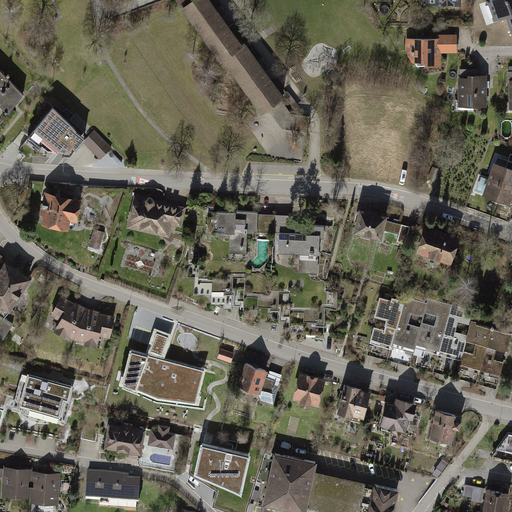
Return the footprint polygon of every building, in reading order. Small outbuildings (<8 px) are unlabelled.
[(165,0),(166,0),(167,0),(175,0),(219,63),(222,61),(262,114),(267,110),(280,100),(283,97),(244,42),(242,44),(210,0),(165,0)] [(511,0),(489,0),(497,20),(507,17),(511,30),(511,0)] [(436,39),(405,39),(405,53),(415,67),(442,67),(442,53),(459,53),(459,34),(436,35),(436,39)] [(457,75),(458,105),(488,105),(487,74),(479,75),(478,69),(460,69),(460,75),(457,75)] [(0,125),(15,107),(24,96),(0,72),(0,125)] [(280,100),(267,110),(282,128),(307,131),(308,117),(291,114),(280,100)] [(54,104),(24,142),(35,152),(42,144),(48,149),(63,149),(63,153),(70,155),(87,136),(80,129),(80,128),(54,104)] [(83,142),(101,159),(112,147),(95,130),(83,142)] [(494,160),(488,176),(511,184),(511,154),(507,164),(494,160)] [(440,170),(432,168),(429,180),(437,182),(440,170)] [(511,205),(511,203),(511,184),(488,176),(482,194),(511,205)] [(80,199),(44,191),(39,212),(44,213),(42,223),(66,228),(69,218),(76,220),(80,199)] [(184,206),(134,195),(127,226),(168,235),(170,226),(179,228),(184,206)] [(386,216),(358,210),(353,232),(382,238),(386,216)] [(258,214),(216,213),(216,234),(228,234),(228,253),(247,254),(248,233),(258,233),(258,214)] [(293,214),(258,214),(258,233),(274,233),(278,233),(278,253),(300,253),(300,273),(320,274),(320,250),(326,250),(326,226),(292,225),(293,214)] [(393,222),(391,232),(400,235),(403,225),(393,222)] [(459,235),(425,224),(416,251),(450,262),(459,235)] [(98,251),(104,233),(94,230),(88,248),(98,251)] [(31,277),(4,259),(0,265),(0,335),(4,339),(14,325),(5,319),(11,310),(8,309),(31,277)] [(217,266),(194,265),(194,290),(217,290),(217,266)] [(217,266),(217,290),(217,304),(235,304),(235,274),(235,266),(217,266)] [(265,296),(266,274),(244,273),(243,296),(265,296)] [(291,274),(266,274),(265,296),(265,305),(279,306),(280,292),(291,293),(291,279),(291,274)] [(291,279),(291,293),(290,309),(312,310),(313,280),(291,279)] [(337,280),(313,280),(312,310),(325,310),(336,310),(337,280)] [(75,338),(86,308),(60,295),(50,317),(58,321),(54,329),(56,330),(55,333),(66,338),(68,335),(75,338)] [(404,303),(380,296),(375,314),(388,318),(384,332),(374,329),(371,340),(392,346),(404,303)] [(404,303),(392,346),(415,352),(416,348),(429,304),(406,298),(404,303)] [(429,304),(416,348),(439,354),(453,304),(430,298),(429,304)] [(453,304),(439,354),(461,361),(472,322),(475,311),(453,304)] [(115,316),(86,308),(75,338),(78,339),(77,345),(96,351),(99,338),(108,341),(115,316)] [(481,373),(492,327),(472,322),(461,361),(459,368),(481,373)] [(129,348),(119,383),(156,398),(197,403),(205,367),(164,356),(171,333),(154,327),(145,351),(129,348)] [(511,334),(511,332),(492,327),(481,373),(504,378),(507,365),(495,362),(497,352),(507,354),(511,334)] [(218,357),(232,361),(235,353),(221,348),(218,357)] [(266,369),(244,362),(236,384),(258,391),(266,369)] [(325,378),(299,371),(291,397),(301,400),(299,403),(318,408),(325,378)] [(73,386),(21,373),(14,404),(66,417),(73,386)] [(371,389),(342,381),(335,409),(363,417),(371,389)] [(394,402),(385,400),(379,424),(404,430),(408,416),(413,417),(415,410),(407,408),(409,399),(396,396),(394,402)] [(463,416),(434,409),(428,437),(451,442),(455,427),(459,428),(463,416)] [(146,428),(107,421),(101,446),(141,454),(146,428)] [(158,429),(150,428),(148,444),(172,448),(175,433),(169,432),(170,426),(159,424),(158,429)] [(511,458),(511,433),(509,433),(492,454),(511,458)] [(249,453),(200,442),(193,473),(241,493),(249,453)] [(316,461),(271,451),(257,511),(393,511),(399,489),(314,470),(316,461)] [(33,469),(3,467),(1,496),(31,498),(33,472),(33,469)] [(128,474),(86,471),(84,501),(139,505),(140,480),(128,480),(128,474)] [(33,472),(31,498),(31,503),(58,505),(60,474),(33,472)] [(467,483),(464,497),(483,501),(486,487),(467,483)] [(506,511),(509,491),(486,487),(482,510),(495,511),(506,511)]
